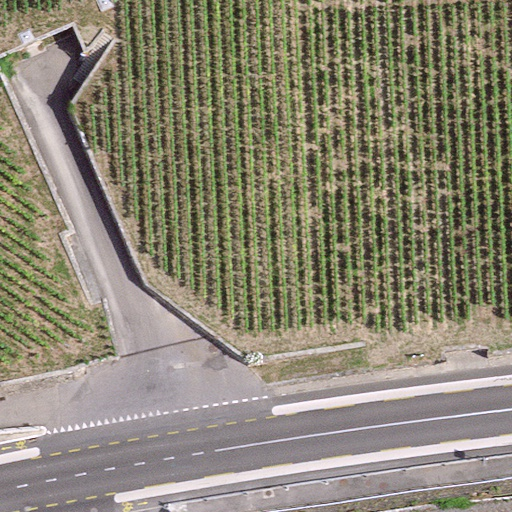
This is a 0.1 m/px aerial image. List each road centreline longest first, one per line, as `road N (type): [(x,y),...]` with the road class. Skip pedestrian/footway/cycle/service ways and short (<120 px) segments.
road 1 (primary): [(0,491),(357,427),(511,410)]
road 2 (track): [(179,386),(39,113),(63,64)]
road 3 (track): [(0,413),(179,386),(195,455)]
